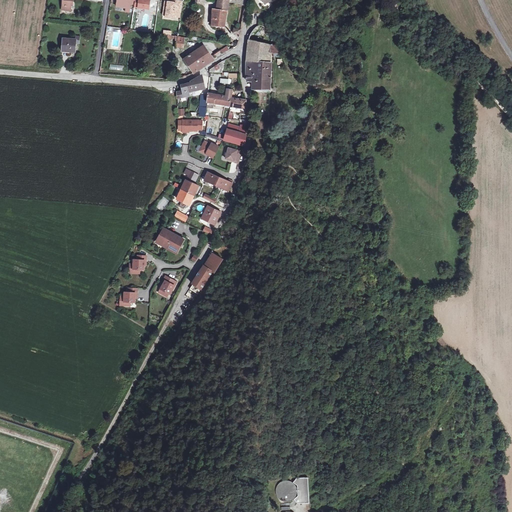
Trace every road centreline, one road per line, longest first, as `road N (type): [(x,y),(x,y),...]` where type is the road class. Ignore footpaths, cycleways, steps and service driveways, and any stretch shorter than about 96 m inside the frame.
road 1 (unclassified): [(241,48),(249,130),(231,200),(80,477)]
road 2 (track): [(511,117),(474,78),(414,42),(394,0)]
road 3 (unclassified): [(95,79),(169,86),(241,48)]
